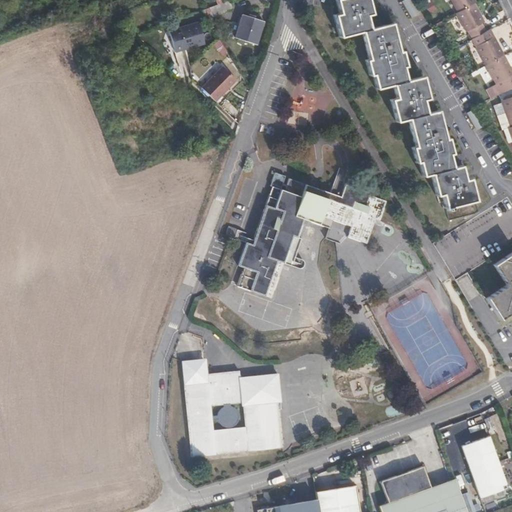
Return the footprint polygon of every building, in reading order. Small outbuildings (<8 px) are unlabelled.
[(442,128),(437,108),(431,109),(425,111),(423,99),(425,99),(427,98),(421,75),(413,77),(405,79),(402,66),(404,66),(402,58),(401,51),(398,51),(397,51),(396,47),(390,24),(384,25),(371,28),(368,29),(366,20),(366,15),(370,15),(367,0),(335,0),(339,14),(334,15),(339,38),(358,33),(362,33),(364,43),(368,60),(364,61),(368,75),(371,74),(375,89),(389,86),(392,85),(394,94),(395,99),(390,100),(395,122),(407,120),(414,147),(411,147),(414,163),(417,162),(420,176),(429,174),(434,194),(440,193),(444,206),(457,203),(474,200),(469,178),(462,179),(459,166),(451,167),(449,159),(447,153),(450,153),(447,139),(444,139),(442,128)] [(476,2),(474,0),(451,0),(458,12),(475,3),(476,2)] [(225,13),(221,3),(208,7),(213,18),(225,13)] [(484,21),(475,3),(458,12),(456,13),(466,30),(467,30),(471,38),(485,31),(481,23),(484,21)] [(260,21),(240,15),(234,38),(253,45),(260,21)] [(197,22),(167,31),(173,52),(203,44),(197,22)] [(504,55),(489,29),(485,31),(471,38),(486,65),(504,55)] [(511,87),(511,70),(504,55),(486,65),(495,84),(491,86),(496,96),(511,87)] [(235,80),(221,67),(200,88),(214,102),(235,80)] [(511,96),(500,100),(501,101),(510,127),(511,126),(511,96)] [(510,127),(501,101),(494,103),(504,129),(507,128),(510,127)] [(511,141),(507,128),(504,129),(502,130),(507,143),(511,141)] [(369,192),(354,187),(344,183),(340,195),(340,196),(288,178),(284,189),(284,190),(271,186),(260,217),(252,239),(245,237),(235,266),(241,268),(235,285),(269,298),(281,263),(291,236),(296,237),(302,219),(305,220),(329,228),(332,220),(349,226),(345,236),(366,244),(367,239),(374,219),(375,220),(378,220),(385,201),(369,195),(369,192)] [(290,266),(299,238),(296,237),(291,236),(281,263),(290,266)] [(511,251),(492,264),(505,285),(487,296),(484,298),(498,319),(500,318),(511,310),(511,251)] [(274,400),(273,373),(236,374),(236,368),(204,369),(204,360),(191,360),(191,356),(179,356),(184,452),(275,446),(273,411),(269,411),(269,400),(274,400)] [(478,496),(506,486),(488,433),(460,443),(478,496)] [(461,511),(450,479),(426,487),(418,467),(375,482),(383,502),(373,506),(374,511),(461,511)]
